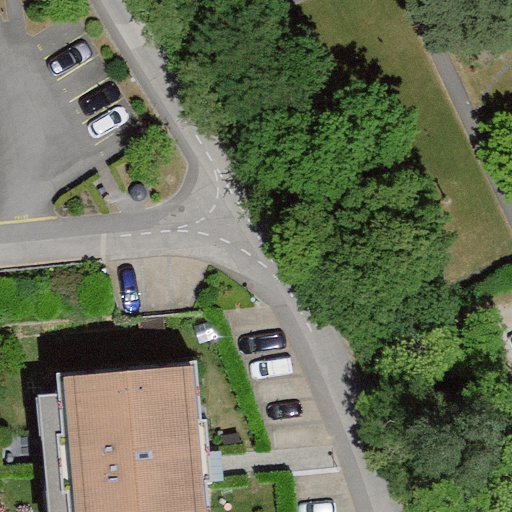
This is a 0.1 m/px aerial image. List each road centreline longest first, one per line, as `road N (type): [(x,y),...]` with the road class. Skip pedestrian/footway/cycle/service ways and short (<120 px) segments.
road 1 (residential): [(256,223),(362,418),(389,511)]
road 2 (residential): [(126,0),(256,223)]
road 3 (residential): [(256,223),(0,247)]
